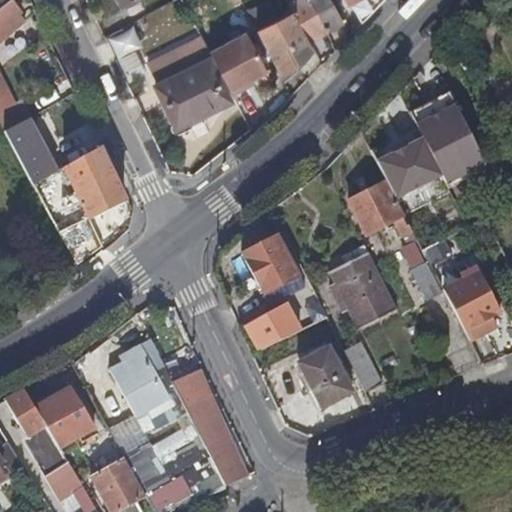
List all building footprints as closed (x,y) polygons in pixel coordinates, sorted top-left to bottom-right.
[(293,0),(288,3),(292,12),(306,38),(324,29),(307,0),(293,0)] [(307,0),(324,29),(340,20),(329,0),(307,0)] [(345,0),(359,25),(382,0),(381,0),(345,0)] [(26,120),(30,118),(23,102),(15,107),(0,78),(0,40),(23,22),(17,14),(19,12),(9,1),(0,8),(0,126),(3,132),(26,120)] [(255,31),(280,78),(310,46),(306,38),(292,12),(255,31)] [(107,36),(126,82),(146,74),(135,47),(141,45),(133,26),(107,36)] [(208,53),(231,96),(246,88),(243,84),(266,72),(245,33),(208,53)] [(230,102),(208,58),(155,85),(172,123),(175,122),(181,133),(205,121),(202,116),(230,102)] [(456,104),(417,124),(429,147),(446,182),(484,162),(456,104)] [(40,179),(54,172),(26,120),(3,132),(32,184),(40,179)] [(52,145),(61,162),(98,142),(89,125),(52,145)] [(386,182),(412,232),(459,207),(446,182),(429,147),(381,172),(386,182)] [(121,198),(98,148),(62,168),(86,217),(121,198)] [(412,232),(386,182),(350,200),(367,234),(393,221),(403,237),(412,232)] [(300,279),(280,239),(246,256),(265,295),(300,279)] [(422,249),(430,266),(451,255),(443,239),(422,249)] [(368,252),(365,245),(347,255),(350,261),(368,252)] [(368,252),(350,261),(331,271),(360,330),(398,311),(368,252)] [(426,262),(410,269),(423,300),(439,293),(426,262)] [(479,272),(443,291),(467,338),(503,319),(479,272)] [(300,330),(288,306),(275,313),(286,336),(300,330)] [(321,406),(351,391),(329,348),(299,362),(321,406)] [(131,359),(123,363),(111,369),(136,414),(149,408),(154,417),(172,406),(140,349),(129,354),(131,359)] [(121,358),(123,363),(131,359),(129,354),(121,358)] [(196,369),(172,382),(230,491),(256,480),(196,369)] [(68,387),(33,407),(59,449),(93,428),(68,387)] [(33,407),(23,390),(2,401),(32,447),(26,450),(38,468),(61,454),(59,449),(33,407)] [(143,498),(122,459),(89,477),(108,511),(119,511),(121,511),(120,511),(136,511),(133,505),(143,498)] [(0,484),(2,488),(14,481),(1,461),(0,461),(0,484)] [(69,466),(34,486),(47,507),(62,498),(70,511),(89,499),(69,466)] [(0,511),(7,511),(12,506),(0,498),(0,511)]
